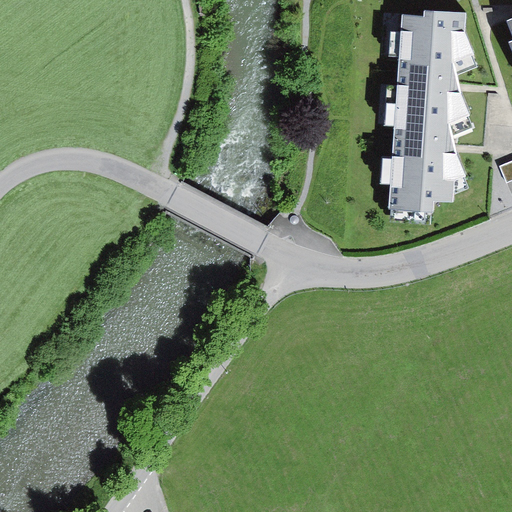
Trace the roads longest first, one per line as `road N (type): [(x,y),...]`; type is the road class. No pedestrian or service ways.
road 1 (unclassified): [(0,187),(31,165),(69,158),(104,164),(265,243)]
road 2 (residential): [(265,243),(370,271),(511,228)]
